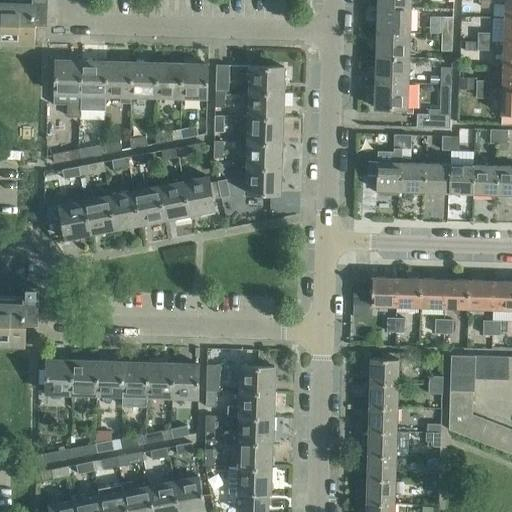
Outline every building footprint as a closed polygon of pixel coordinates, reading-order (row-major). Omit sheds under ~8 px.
[(47,19),(47,0),(36,0),(37,1),(0,0),(0,41),(35,42),(36,19),(47,19)] [(412,7),(379,6),(378,32),(411,33),(412,7)] [(443,34),(453,34),(454,17),(443,17),(443,34)] [(411,33),(378,32),(378,57),(410,58),(411,33)] [(479,41),(493,42),(493,33),(479,32),(479,41)] [(453,34),(443,34),(442,51),(453,51),(453,34)] [(493,42),(479,41),(478,50),(492,51),(493,42)] [(410,58),(378,57),(377,82),(409,83),(410,58)] [(81,116),(82,95),(83,61),(57,60),(56,104),(69,104),(68,115),(70,115),(81,116)] [(107,95),(108,62),(83,61),(82,95),(107,95)] [(132,96),(133,63),(108,62),(107,95),(121,96),(121,103),(131,103),(131,96),(132,96)] [(133,63),(132,96),(158,97),(158,63),(133,63)] [(183,98),(184,64),(158,63),(158,97),(183,98)] [(184,64),(183,98),(209,98),(210,65),(184,64)] [(217,91),(226,91),(230,91),(231,66),(218,65),(217,91)] [(251,92),(284,93),(285,67),(252,66),(251,92)] [(441,84),(452,84),(452,67),(442,67),(441,84)] [(477,90),(491,90),(492,81),(477,80),(477,90)] [(408,108),(409,83),(377,82),(376,108),(408,108)] [(491,98),(491,90),(477,90),(477,98),(491,98)] [(511,90),(504,90),(503,115),(511,114),(511,90)] [(225,107),(226,91),(217,91),(216,107),(225,107)] [(283,118),(284,93),(251,92),(250,117),(283,118)] [(452,128),(452,114),(419,113),(418,127),(452,128)] [(225,133),(225,116),(216,116),(215,133),(225,133)] [(283,118),(250,117),(250,142),(283,143),(283,118)] [(183,139),(199,135),(198,126),(181,129),(183,139)] [(500,144),(500,130),(491,130),(491,143),(500,144)] [(500,130),(500,144),(508,144),(508,130),(500,130)] [(157,143),(174,140),(172,131),(156,134),(157,143)] [(403,148),(403,135),(395,134),(395,148),(403,148)] [(403,135),(403,148),(409,149),(411,149),(412,135),(403,135)] [(132,148),(149,145),(147,136),(130,139),(132,148)] [(451,150),(451,136),(443,136),(443,150),(451,150)] [(451,136),(451,150),(460,151),(460,136),(451,136)] [(106,153),(123,150),(122,141),(105,144),(106,153)] [(224,158),(224,142),(215,141),(214,157),(224,158)] [(189,155),(206,152),(204,142),(188,146),(189,155)] [(283,143),(250,142),(249,168),(282,169),(283,143)] [(81,158),(97,155),(96,146),(80,148),(81,158)] [(164,160),(180,157),(179,148),(162,150),(164,160)] [(403,155),(403,148),(395,148),(394,152),(378,151),(377,190),(379,190),(379,194),(391,195),(391,191),(400,191),(401,191),(402,163),(403,163),(403,158),(403,155)] [(403,155),(403,158),(411,158),(411,149),(409,149),(403,148),(403,155)] [(46,165),(71,160),(70,151),(54,154),(55,159),(46,160),(46,165)] [(138,155),(139,165),(155,162),(154,152),(138,155)] [(130,166),(139,165),(138,155),(129,157),(130,166)] [(130,166),(129,157),(113,160),(114,170),(130,166)] [(88,165),(80,167),(80,172),(81,176),(89,174),(106,171),(105,162),(88,165)] [(425,192),(427,163),(402,163),(401,191),(401,195),(406,196),(406,191),(425,192)] [(427,163),(425,192),(450,193),(451,164),(427,163)] [(451,164),(450,193),(474,194),(475,165),(451,164)] [(498,195),(499,166),(475,165),(474,194),(498,195)] [(511,166),(499,166),(498,195),(511,195),(511,166)] [(81,176),(80,172),(80,167),(63,170),(65,179),(81,176)] [(282,169),(249,168),(248,194),(281,195),(282,169)] [(184,181),(191,214),(216,209),(209,176),(184,181)] [(221,197),(230,196),(228,179),(219,181),(221,197)] [(167,219),(191,214),(184,181),(160,186),(167,219)] [(167,219),(160,186),(135,191),(142,224),(167,219)] [(111,196),(117,229),(142,224),(135,191),(111,196)] [(93,234),(117,229),(111,196),(86,201),(93,234)] [(93,234),(86,201),(60,207),(67,239),(93,234)] [(397,307),(398,278),(374,278),(373,306),(397,307)] [(421,307),(422,279),(398,278),(397,307),(421,307)] [(445,308),(446,280),(422,279),(421,307),(445,308)] [(469,309),(470,281),(446,280),(445,308),(469,309)] [(0,342),(19,343),(26,343),(27,324),(27,319),(35,320),(37,320),(38,286),(38,282),(28,281),(23,281),(22,301),(0,299),(0,342)] [(493,310),(494,281),(470,281),(469,309),(493,310)] [(511,310),(511,281),(494,281),(493,310),(511,310)] [(354,287),(354,305),(371,305),(371,287),(354,287)] [(396,332),(397,318),(388,318),(388,331),(396,332)] [(397,318),(396,332),(405,332),(405,318),(397,318)] [(445,334),(445,319),(436,319),(435,333),(445,334)] [(445,319),(445,334),(453,334),(454,320),(445,319)] [(493,335),(493,321),(484,320),(483,335),(493,335)] [(493,321),(493,335),(501,335),(501,321),(493,321)] [(452,391),(474,392),(474,379),(474,357),(453,356),(452,391)] [(474,357),(474,379),(485,380),(485,357),(474,357)] [(485,357),(485,380),(496,380),(497,358),(485,357)] [(371,382),(400,383),(401,359),(372,358),(371,382)] [(497,358),(496,380),(507,380),(508,358),(497,358)] [(73,395),(74,360),(48,359),(47,394),(73,395)] [(99,396),(100,361),(74,360),(73,395),(99,396)] [(123,397),(124,362),(100,361),(99,396),(123,397)] [(124,362),(123,397),(149,398),(150,363),(124,362)] [(174,399),(174,364),(150,363),(149,398),(174,399)] [(174,364),(174,399),(200,400),(201,365),(174,364)] [(221,392),(222,365),(209,365),(208,392),(221,392)] [(242,393),(275,393),(276,367),(243,366),(242,393)] [(429,385),(443,385),(444,376),(430,376),(429,385)] [(399,407),(400,383),(371,382),(371,406),(399,407)] [(443,385),(429,385),(429,393),(443,394),(443,385)] [(451,402),(474,403),(474,392),(452,391),(451,402)] [(217,407),(217,393),(208,393),(208,407),(217,407)] [(241,416),(241,418),(274,419),(275,393),(242,393),(242,406),(229,405),(228,416),(241,416)] [(465,435),(473,415),(474,403),(451,402),(451,430),(465,435)] [(370,431),(398,431),(399,407),(371,406),(370,431)] [(216,432),(216,415),(207,415),(206,432),(216,432)] [(475,440),(483,419),(473,415),(465,435),(475,440)] [(274,419),(241,418),(241,432),(236,432),(234,431),(229,431),(226,432),(226,436),(225,436),(225,442),(241,443),(273,444),(274,419)] [(486,444),(494,423),(483,419),(475,440),(486,444)] [(496,448),(504,427),(494,423),(486,444),(496,448)] [(428,432),(442,433),(442,424),(428,424),(428,432)] [(172,429),(173,439),(190,435),(188,425),(172,429)] [(507,452),(511,438),(511,430),(504,427),(496,448),(507,452)] [(165,440),(173,439),(172,429),(163,431),(165,440)] [(165,440),(163,431),(147,434),(148,443),(165,440)] [(398,456),(398,431),(370,431),(369,455),(398,456)] [(441,441),(442,433),(428,432),(427,441),(441,441)] [(139,445),(148,443),(147,434),(138,436),(139,445)] [(139,445),(138,436),(121,439),(123,448),(139,445)] [(98,453),(115,449),(113,440),(96,444),(98,453)] [(178,455),(195,452),(193,442),(177,446),(178,455)] [(273,444),(241,443),(240,468),(272,469),(273,444)] [(72,458),(89,454),(87,445),(71,449),(72,458)] [(153,460),(169,457),(168,448),(151,450),(153,460)] [(215,466),(215,449),(206,449),(205,466),(215,466)] [(47,463),(63,459),(61,450),(45,454),(47,463)] [(127,455),(128,464),(145,461),(143,452),(127,455)] [(120,466),(128,464),(127,455),(118,457),(120,466)] [(398,456),(369,455),(368,479),(397,480),(398,456)] [(120,466),(118,457),(102,460),(104,469),(120,466)] [(95,470),(104,469),(102,460),(93,461),(95,470)] [(95,470),(93,461),(77,465),(79,474),(95,470)] [(52,469),(54,478),(70,475),(69,466),(52,469)] [(273,469),(272,469),(240,468),(231,468),(230,492),(231,496),(234,499),(239,501),(238,511),(269,511),(270,495),(272,495),(273,469)] [(37,482),(54,478),(52,469),(38,472),(37,482)] [(426,481),(440,481),(440,472),(427,472),(426,481)] [(175,483),(180,511),(200,511),(206,511),(200,478),(175,483)] [(396,504),(397,480),(368,479),(367,503),(396,504)] [(440,490),(440,481),(426,481),(426,489),(440,490)] [(128,511),(125,493),(124,485),(123,483),(98,488),(100,498),(103,511),(128,511)] [(154,511),(150,488),(135,491),(133,483),(124,485),(125,493),(128,511),(154,511)] [(180,511),(175,483),(150,488),(154,511),(180,511)] [(76,502),(77,511),(103,511),(100,498),(76,502)] [(51,511),(77,511),(76,502),(50,507),(51,511)] [(395,511),(396,504),(367,503),(367,511),(395,511)]
